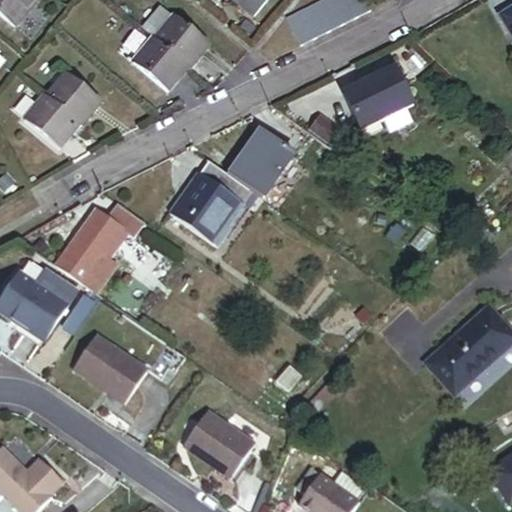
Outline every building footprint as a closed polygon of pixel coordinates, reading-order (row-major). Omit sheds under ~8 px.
[(0,0),(0,21),(14,33),(40,0),(0,0)] [(230,0),(239,7),(237,9),(257,25),(277,0),(230,0)] [(350,22),(338,0),(325,0),(322,2),(336,30),(350,22)] [(364,15),(356,0),(338,0),(350,22),(364,15)] [(322,2),(308,9),(322,37),(336,30),(322,2)] [(511,2),(501,9),(511,28),(511,2)] [(308,9),(294,16),(308,44),(322,37),(308,9)] [(280,23),(294,51),(308,44),(294,16),(280,23)] [(173,17),(152,41),(183,67),(187,70),(207,45),(173,17)] [(165,88),(183,67),(152,41),(148,38),(130,59),(165,88)] [(413,103),(396,68),(344,94),(365,137),(381,129),(377,121),(381,119),(403,108),(413,103)] [(64,78),(44,101),(75,126),(79,129),(98,106),(64,78)] [(57,147),(75,126),(44,101),(40,98),(23,120),(57,147)] [(403,108),(381,119),(387,131),(409,120),(403,108)] [(351,134),(325,115),(315,130),(340,148),(351,134)] [(300,158),(265,133),(234,178),(255,193),(268,203),(300,158)] [(511,154),(502,165),(511,174),(511,154)] [(234,178),(214,164),(178,214),(220,243),(255,193),(234,178)] [(112,265),(130,239),(134,242),(145,227),(118,209),(108,224),(96,216),(57,274),(96,300),(117,269),(112,265)] [(404,243),(413,231),(404,224),(395,236),(404,243)] [(9,274),(0,287),(0,322),(32,343),(65,293),(44,279),(35,292),(9,274)] [(511,333),(490,309),(440,354),(468,386),(511,347),(511,333)] [(370,310),(363,318),(370,325),(377,318),(370,310)] [(64,337),(74,323),(64,316),(54,330),(64,337)] [(139,370),(87,334),(61,371),(114,407),(139,370)] [(178,356),(158,342),(139,370),(159,383),(178,356)] [(468,386),(440,354),(428,364),(456,396),(468,386)] [(300,380),(288,370),(276,385),(288,394),(300,380)] [(200,409),(176,446),(224,479),(249,443),(200,409)] [(511,424),(511,412),(501,419),(506,428),(511,424)] [(511,453),(489,468),(510,503),(511,501),(511,453)] [(0,455),(0,499),(12,511),(33,511),(45,500),(43,498),(57,485),(32,461),(19,475),(0,455)] [(358,486),(313,455),(306,466),(350,497),(358,486)] [(306,466),(304,464),(288,486),(299,494),(291,505),(300,511),(345,511),(354,500),(350,497),(306,466)]
